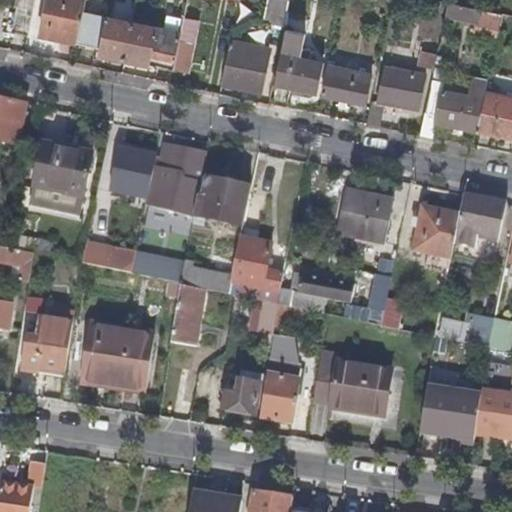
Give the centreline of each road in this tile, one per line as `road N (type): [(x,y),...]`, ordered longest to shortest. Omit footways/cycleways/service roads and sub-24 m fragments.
road 1 (residential): [(511,186),(0,77)]
road 2 (residential): [(0,418),(511,497)]
